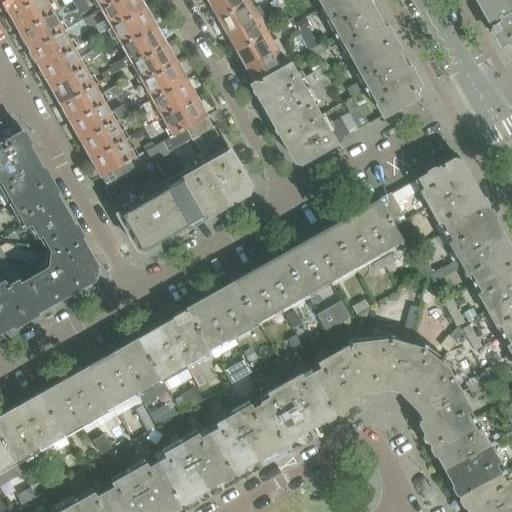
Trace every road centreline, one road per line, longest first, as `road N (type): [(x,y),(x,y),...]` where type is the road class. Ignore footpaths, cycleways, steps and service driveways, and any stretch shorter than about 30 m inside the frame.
road 1 (residential): [(290,204),(175,0)]
road 2 (residential): [(19,90),(133,292)]
road 3 (residential): [(407,503),(376,449),(358,441),(228,511)]
road 4 (residential): [(480,98),(290,204)]
road 5 (residential): [(290,204),(133,292)]
road 6 (residential): [(133,292),(0,368)]
